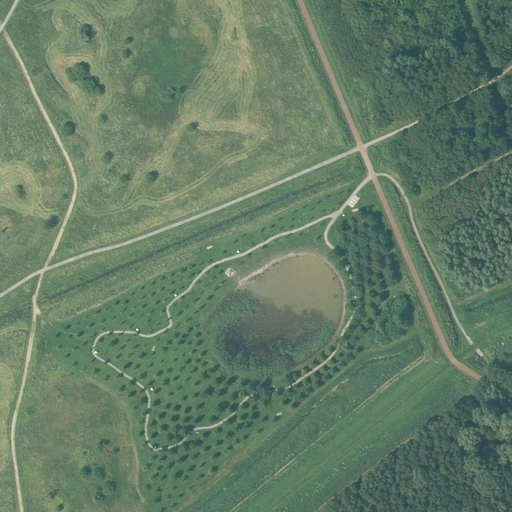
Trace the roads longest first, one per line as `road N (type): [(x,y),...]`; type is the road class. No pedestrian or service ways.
road 1 (unknown): [(0,23),(75,184),(37,285),(13,423),(21,511)]
road 2 (track): [(511,325),(443,367),(269,511)]
road 3 (track): [(323,511),(456,409),(480,380)]
